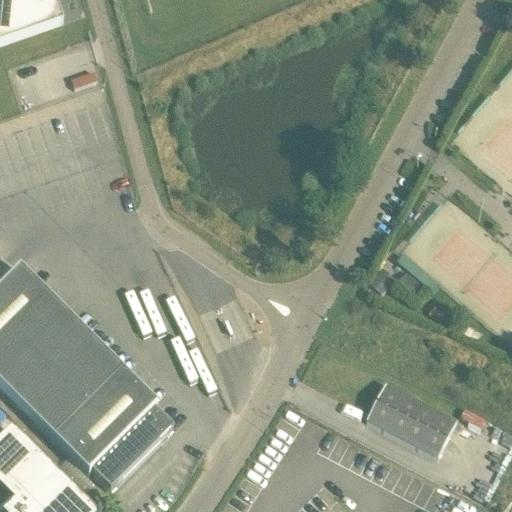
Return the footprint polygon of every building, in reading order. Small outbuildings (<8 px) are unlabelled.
[(54,0),(0,0),(0,47),(63,26),(54,0)] [(369,288),(382,299),(393,287),(395,284),(383,272),(380,276),(369,288)] [(19,274),(0,293),(0,392),(88,480),(90,477),(110,497),(173,434),(154,414),(157,412),(19,274)] [(420,290),(407,278),(397,290),(410,301),(420,290)] [(437,464),(457,428),(385,390),(366,426),(437,464)] [(0,447),(0,496),(10,506),(3,511),(88,511),(12,435),(0,447)]
